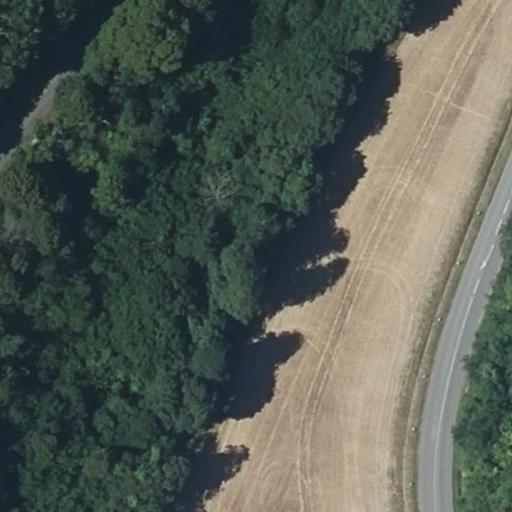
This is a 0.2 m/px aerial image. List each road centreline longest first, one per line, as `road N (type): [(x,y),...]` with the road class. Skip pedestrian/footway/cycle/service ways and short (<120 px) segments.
road 1 (secondary): [(511,173),(463,302),(436,426),(436,511)]
road 2 (secondary): [(0,136),(127,0)]
